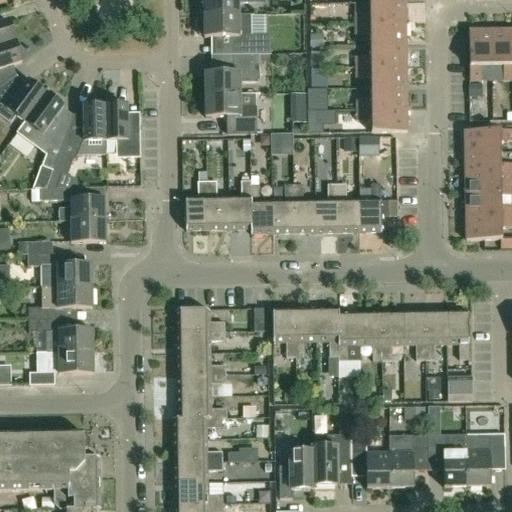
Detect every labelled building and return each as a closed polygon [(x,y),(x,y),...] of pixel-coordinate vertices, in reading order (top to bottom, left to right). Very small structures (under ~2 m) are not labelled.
[(115,0),(109,2),(115,23),(132,18),(126,0),(115,0)] [(253,5),(252,0),(203,0),(204,17),(238,17),(238,5),(253,5)] [(405,25),(405,3),(368,4),(368,15),(354,16),(354,26),(405,25)] [(233,39),(233,57),(259,57),(271,56),(271,37),(250,37),(250,17),(238,17),(204,17),(204,20),(199,20),(199,36),(204,36),(204,39),(233,39)] [(0,48),(15,44),(8,23),(0,25),(0,48)] [(405,47),(405,25),(354,26),(354,36),(369,36),(369,47),(405,47)] [(490,33),(491,68),(503,68),(503,83),(511,82),(511,33),(511,32),(490,33)] [(491,68),(490,33),(469,33),(469,83),(480,83),(480,69),(491,68)] [(1,83),(0,79),(0,71),(22,65),(15,44),(0,48),(0,89),(4,87),(1,83)] [(406,69),(405,47),(369,47),(369,58),(355,59),(355,69),(406,69)] [(259,85),(259,57),(233,57),(233,75),(204,75),(205,97),(240,97),(239,85),(259,85)] [(406,90),(406,69),(355,69),(355,80),(369,80),(370,91),(406,90)] [(17,135),(46,97),(28,83),(13,103),(8,100),(11,96),(4,87),(0,89),(0,117),(10,125),(16,118),(25,124),(16,134),(17,135)] [(356,112),(407,112),(406,90),(370,91),(370,102),(355,102),(356,112)] [(316,91),(306,91),(306,112),(316,112),(316,91)] [(46,97),(17,135),(41,154),(44,150),(47,152),(40,168),(52,173),(63,143),(51,138),(45,133),(63,110),(61,108),(63,106),(62,102),(55,96),(51,97),(49,99),(46,97)] [(256,96),(240,97),(205,97),(205,119),(226,119),(226,136),(256,136),(256,96)] [(71,134),(67,133),(63,143),(52,173),(66,178),(72,161),(74,162),(75,158),(105,157),(105,143),(104,108),(100,108),(100,105),(97,102),(88,103),(85,106),(85,109),(82,109),(82,134),(71,134)] [(127,137),(126,108),(104,108),(105,143),(115,143),(115,155),(121,160),(139,160),(139,136),(127,137)] [(370,135),(383,135),(407,134),(407,112),(356,112),(356,122),(370,122),(370,135)] [(511,132),(463,134),(463,156),(500,155),(499,144),(511,143),(511,132)] [(368,140),(368,156),(378,156),(378,140),(378,139),(368,139),(368,140)] [(463,156),(464,177),(511,176),(511,165),(500,166),(500,155),(463,156)] [(511,176),(464,177),(464,199),(500,198),(511,198),(511,176)] [(0,195),(8,183),(0,177),(0,195)] [(249,184),(250,236),(272,236),(271,204),(258,204),(258,188),(249,188),(249,183),(249,184)] [(207,233),(206,184),(196,184),(196,200),(184,200),(185,233),(207,233)] [(206,184),(207,233),(229,232),(228,200),(215,200),(215,184),(206,184)] [(228,200),(229,232),(249,232),(250,236),(249,184),(239,184),(239,199),(228,200)] [(357,203),(358,234),(380,234),(380,186),(369,186),(370,202),(357,203)] [(315,235),(314,203),(302,203),(302,187),(292,188),(293,235),(315,235)] [(314,203),(315,235),(336,235),(336,187),(326,187),(326,203),(314,203)] [(358,234),(357,203),(345,203),(345,187),(336,187),(336,235),(358,234)] [(293,235),(292,188),(283,188),(283,204),(271,204),(272,236),(293,235)] [(58,210),(58,223),(105,222),(104,201),(82,201),(82,190),(39,191),(40,203),(69,203),(69,210),(58,210)] [(464,199),(465,221),(511,219),(511,209),(500,209),(500,198),(464,199)] [(511,219),(465,221),(465,243),(501,242),(501,231),(511,230),(511,219)] [(105,222),(58,223),(58,224),(69,224),(70,245),(105,244),(105,222)] [(18,257),(27,257),(52,256),(52,244),(18,245),(18,257)] [(41,268),(41,289),(92,288),(92,266),(52,267),(52,256),(27,257),(27,269),(41,268)] [(92,288),(41,289),(41,310),(28,310),(28,322),(53,321),(53,311),(92,310),(92,288)] [(175,312),(175,334),(224,334),(224,324),(208,324),(208,311),(175,312)] [(266,334),(266,333),(265,311),(253,311),(253,334),(266,334)] [(316,344),(315,311),(293,312),(294,360),(304,360),(304,344),(316,344)] [(337,364),(336,311),(315,311),(316,344),(328,344),(328,359),(337,359),(337,364)] [(359,348),(358,315),(337,316),(337,311),(336,311),(337,364),(359,364),(359,348)] [(293,312),(271,312),(272,345),(284,344),(285,360),(294,360),(293,312)] [(424,363),(423,314),(401,315),(402,347),(414,347),(414,363),(424,363)] [(445,347),(445,314),(423,314),(424,363),(433,363),(433,347),(445,347)] [(445,314),(445,347),(458,346),(458,363),(468,362),(467,314),(445,314)] [(381,363),(379,315),(358,315),(359,348),(371,348),(371,364),(381,363)] [(402,347),(401,315),(379,315),(381,363),(390,363),(390,347),(402,347)] [(46,334),(46,355),(93,354),(93,332),(53,333),(53,321),(28,322),(28,335),(46,334)] [(224,334),(175,334),(176,356),(209,356),(208,343),(224,343),(224,334)] [(93,376),(93,354),(46,355),(49,355),(49,367),(36,367),(36,375),(29,375),(29,388),(54,387),(54,375),(58,375),(58,376),(93,376)] [(176,356),(176,377),(225,377),(225,368),(209,368),(209,356),(176,356)] [(176,377),(176,399),(209,399),(209,387),(225,387),(225,377),(176,377)] [(446,380),(446,404),(471,404),(470,379),(446,380)] [(239,398),(239,407),(272,408),(272,399),(239,398)] [(172,420),(172,421),(225,420),(225,411),(209,411),(209,399),(176,399),(176,420),(172,420)] [(172,421),(172,442),(205,442),(205,430),(220,430),(220,421),(225,421),(225,420),(172,421)] [(57,511),(59,511),(99,511),(98,459),(92,459),(92,456),(86,450),(82,450),(82,435),(0,436),(0,493),(52,493),(52,507),(57,511)] [(313,453),(314,488),(336,487),(336,463),(349,463),(349,456),(349,443),(349,437),(326,437),(326,449),(311,449),(311,453),(313,453)] [(489,450),(503,450),(503,437),(465,438),(466,489),(489,489),(489,450)] [(388,439),(388,455),(389,490),(412,490),(411,451),(427,451),(427,438),(388,439)] [(466,489),(465,438),(427,438),(427,451),(441,451),(442,490),(466,489)] [(205,442),(172,442),(172,464),(221,463),(221,454),(205,454),(205,442)] [(349,456),(365,456),(365,491),(389,490),(388,455),(365,456),(365,443),(349,443),(349,456)] [(291,492),(313,492),(314,488),(313,453),(311,453),(288,454),(288,467),(279,467),(279,500),(291,500),(291,492)] [(172,464),(173,485),(205,485),(205,473),(221,473),(221,463),(172,464)] [(173,485),(173,507),(222,507),(221,497),(205,498),(205,485),(173,485)]
